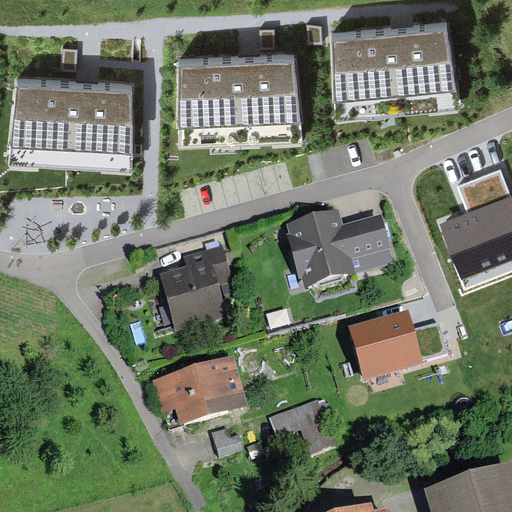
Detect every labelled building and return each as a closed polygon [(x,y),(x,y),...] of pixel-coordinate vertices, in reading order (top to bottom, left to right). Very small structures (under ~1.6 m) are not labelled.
[(388,28),(334,32),(337,114),(459,102),(446,22),(388,28)] [(322,26),(307,26),(308,45),(322,44),(322,26)] [(274,29),(261,30),(262,49),(275,48),(274,29)] [(77,50),(64,49),(63,68),(75,69),(77,50)] [(237,58),(179,61),(179,140),(303,134),(293,55),(237,58)] [(83,83),(18,80),(14,154),(129,159),(133,85),(83,83)] [(501,168),(459,184),(469,210),(511,193),(501,168)] [(469,210),(442,220),(463,273),(511,253),(511,192),(511,193),(469,210)] [(341,211),(288,226),(290,236),(288,237),(300,280),(304,279),(307,289),(356,275),(352,261),(391,251),(382,217),(345,227),(341,211)] [(187,268),(160,275),(176,333),(228,319),(219,286),(234,283),(224,247),(190,256),(184,257),(187,268)] [(424,365),(410,315),(351,331),(364,382),(424,365)] [(442,327),(419,334),(428,366),(452,359),(442,327)] [(190,371),(153,382),(163,415),(176,412),(181,429),(248,409),(234,359),(190,371)] [(319,400),(271,419),(279,440),(301,432),(311,457),(337,447),(319,400)] [(237,428),(213,435),(220,459),(244,452),(237,428)] [(511,511),(511,467),(425,494),(430,511),(511,511)]
